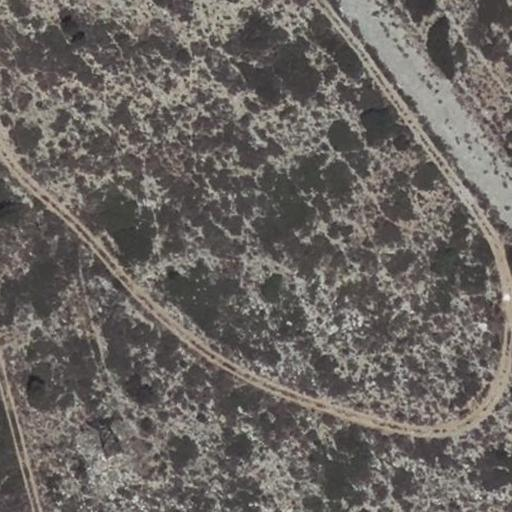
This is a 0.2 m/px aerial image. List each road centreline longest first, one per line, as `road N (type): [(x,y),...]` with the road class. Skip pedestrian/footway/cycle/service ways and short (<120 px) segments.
road 1 (track): [(0,134),(111,263),(275,391),(442,431),(508,369),(493,239),(315,0)]
road 2 (track): [(48,511),(0,371)]
